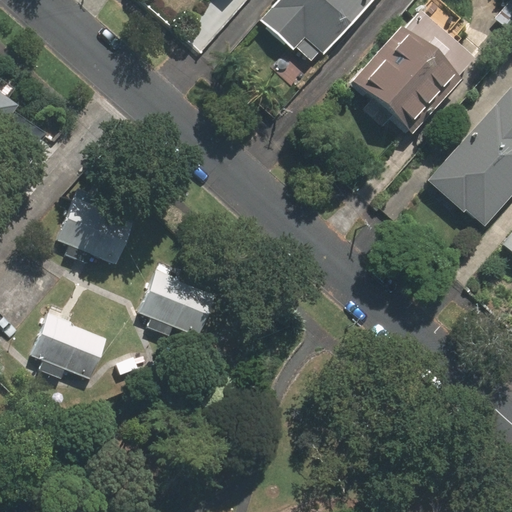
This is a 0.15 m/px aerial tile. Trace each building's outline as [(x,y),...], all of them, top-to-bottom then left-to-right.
[(277,0),(256,24),(310,72),(374,0),(277,0)] [(408,139),(470,63),(408,12),(346,88),(408,139)] [(511,102),(503,95),(426,186),(481,233),(511,197),(511,102)] [(132,224),(70,201),(54,242),(116,265),(132,224)] [(511,233),(499,249),(511,260),(511,233)] [(214,298),(155,273),(137,316),(196,341),(214,298)] [(88,383),(103,342),(42,320),(28,361),(88,383)]
